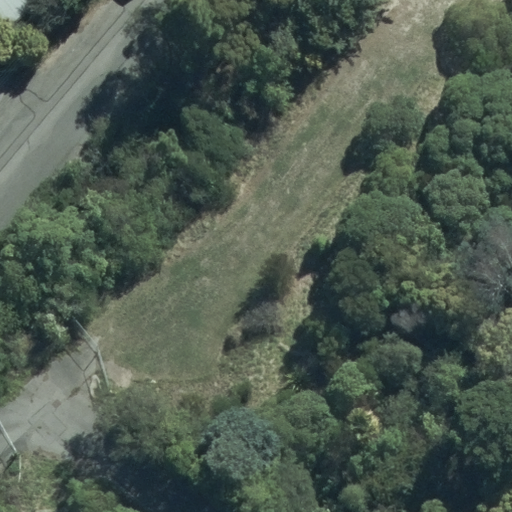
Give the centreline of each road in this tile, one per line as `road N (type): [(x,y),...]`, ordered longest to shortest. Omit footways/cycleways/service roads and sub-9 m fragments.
road 1 (residential): [(165,0),(0,203)]
road 2 (residential): [(204,511),(69,400),(0,422)]
